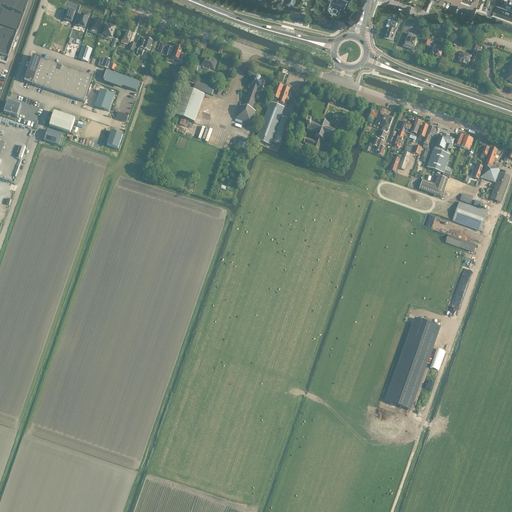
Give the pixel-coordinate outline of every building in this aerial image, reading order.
[(0,54),(8,57),(28,1),(24,0),(0,0),(0,7),(1,8),(3,9),(0,17),(0,54)] [(326,4),(329,5),(327,11),(331,12),(331,13),(334,14),(334,13),(338,15),(338,14),(340,15),(342,10),(339,10),(340,8),(340,9),(343,10),(343,9),(344,9),(349,1),(346,0),(326,0),(326,3),(327,3),(326,4)] [(487,7),(486,9),(487,10),(486,11),(492,13),(495,4),(496,4),(496,3),(494,2),(490,1),(488,7),(487,7)] [(505,7),(500,6),(497,15),(502,16),(503,12),(505,7)] [(75,11),(68,9),(66,16),(63,15),(62,18),(71,22),(75,11)] [(88,16),(82,14),(79,22),(76,21),(75,24),(85,27),(88,16)] [(102,21),(95,18),(91,28),(98,31),(102,21)] [(384,38),(392,41),(396,31),(394,30),(395,28),(397,22),(391,20),(389,26),(390,26),(389,28),(388,28),(384,38)] [(103,36),(102,38),(106,39),(107,37),(112,39),(115,28),(109,26),(109,27),(106,26),(103,36)] [(121,43),(124,44),(127,45),(132,33),(131,33),(130,32),(129,31),(128,32),(127,31),(127,32),(125,31),(121,43)] [(403,46),(413,50),(418,34),(415,33),(414,34),(413,33),(412,34),(408,33),(403,46)] [(151,46),(151,45),(153,40),(146,38),(145,42),(142,40),(137,54),(142,55),(144,49),(149,51),(149,50),(150,50),(151,46)] [(161,54),(167,56),(171,58),(170,60),(173,61),(174,59),(178,61),(180,57),(182,58),(183,53),(181,52),(182,50),(177,48),(177,49),(171,47),(171,46),(165,44),(164,47),(161,46),(159,53),(161,54)] [(82,46),(78,58),(87,62),(92,49),(82,46)] [(441,55),(443,49),(434,46),(430,55),(436,57),(437,58),(439,59),(440,58),(440,57),(442,58),(443,56),(441,55)] [(457,62),(475,67),(480,52),(473,50),(472,54),(473,54),(472,56),(460,52),(459,56),(456,56),(455,56),(454,56),(454,57),(454,58),(454,59),(454,60),(457,61),(457,62)] [(30,69),(26,82),(32,84),(38,86),(43,88),(49,90),(55,92),(60,94),(66,96),(72,98),(77,100),(83,102),(88,89),(92,76),(86,74),(80,72),(75,70),(69,68),(63,66),(58,64),(52,62),(46,61),(41,59),(35,57),(30,69)] [(101,57),(100,60),(104,61),(102,67),(107,68),(110,60),(105,58),(101,57)] [(203,68),(209,70),(209,68),(213,70),(216,62),(203,57),(201,65),(203,66),(203,68)] [(139,82),(107,71),(106,71),(103,80),(104,80),(122,86),(136,91),(139,82)] [(250,87),(243,107),(240,106),(239,107),(240,107),(236,119),(251,124),(255,111),(252,110),(259,90),(261,91),(265,80),(252,75),(248,86),(250,87)] [(194,88),(212,94),(214,88),(196,81),(194,88)] [(284,107),(282,107),(283,103),(284,103),(289,89),(277,84),(270,102),(256,140),(270,145),(272,140),(280,143),(289,119),(281,116),(284,107)] [(174,115),(195,122),(204,95),(184,87),(174,115)] [(114,95),(100,90),(94,106),(109,111),(114,95)] [(21,105),(8,101),(4,113),(17,117),(21,105)] [(70,133),(75,118),(54,111),(49,126),(70,133)] [(383,130),(387,132),(393,117),(389,116),(389,117),(379,113),(375,124),(383,128),(383,130)] [(415,120),(410,134),(416,137),(421,122),(415,120)] [(405,137),(408,138),(413,124),(403,121),(400,130),(405,132),(407,133),(405,137)] [(305,144),(319,149),(322,140),(323,141),(325,137),(331,139),(335,138),(336,134),(334,131),(328,128),(329,125),(321,122),(319,126),(310,122),(309,124),(307,124),(306,127),(308,128),(307,131),(316,134),(315,138),(317,138),(316,141),(305,137),(304,143),(306,143),(305,144)] [(420,142),(423,143),(428,127),(423,125),(419,136),(422,137),(420,142)] [(422,147),(427,149),(428,147),(431,137),(433,138),(436,130),(428,127),(423,143),(422,145),(423,145),(422,147)] [(44,141),(58,146),(62,135),(47,130),(44,141)] [(373,137),(377,138),(378,136),(380,137),(380,139),(384,140),(386,133),(380,130),(378,135),(377,135),(374,134),(373,137)] [(395,146),(399,148),(400,146),(402,147),(403,143),(401,142),(405,132),(400,130),(395,146)] [(118,149),(122,135),(111,131),(106,145),(118,149)] [(450,155),(449,154),(455,140),(439,134),(427,167),(443,173),(450,155)] [(454,145),(460,147),(464,136),(458,134),(454,145)] [(464,136),(460,147),(469,150),(473,139),(464,136)] [(378,154),(382,156),(385,147),(382,146),(383,141),(375,138),(373,145),(377,146),(375,150),(379,151),(378,154)] [(413,153),(419,155),(421,147),(415,145),(413,153)] [(480,158),(485,160),(486,157),(490,147),(485,145),(481,155),(480,158)] [(492,165),(497,150),(491,147),(480,177),(482,178),(495,183),(500,169),(495,168),(496,166),(492,165)] [(398,168),(404,170),(410,153),(404,151),(402,154),(402,155),(401,159),(398,168)] [(394,173),(396,174),(397,170),(396,169),(400,160),(394,158),(390,170),(395,172),(394,173)] [(475,171),(473,177),(478,179),(483,167),(476,164),(474,171),(475,171)] [(490,199),(500,202),(509,176),(500,173),(490,199)] [(419,189),(440,197),(447,178),(438,175),(434,184),(422,179),(419,189)] [(460,200),(470,204),(473,197),(462,193),(460,200)] [(481,208),(481,207),(480,207),(479,207),(478,208),(459,202),(452,221),(481,231),(488,210),(481,208)] [(448,234),(445,242),(473,253),(476,245),(448,234)] [(387,402),(409,410),(432,341),(434,342),(439,327),(438,326),(437,326),(415,318),(410,333),(411,334),(387,402)] [(445,351),(436,349),(430,368),(438,371),(445,351)]
